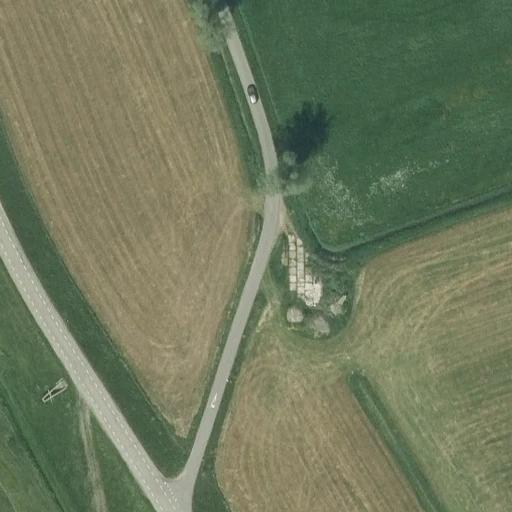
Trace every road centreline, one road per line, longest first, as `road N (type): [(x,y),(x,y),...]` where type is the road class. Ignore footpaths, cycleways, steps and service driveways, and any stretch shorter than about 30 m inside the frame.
road 1 (unclassified): [(175,511),(271,229),(263,136),(212,0)]
road 2 (tertiary): [(167,511),(26,292),(0,235)]
